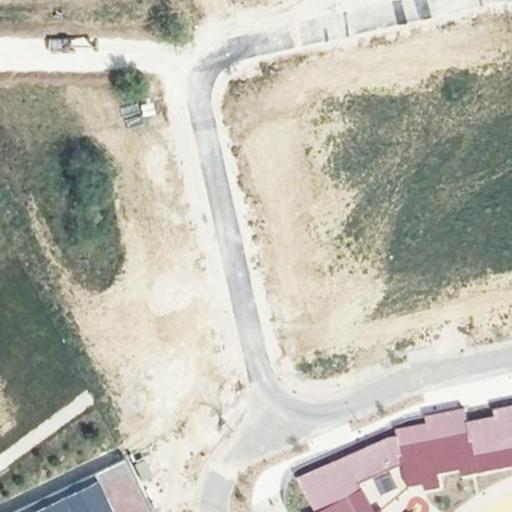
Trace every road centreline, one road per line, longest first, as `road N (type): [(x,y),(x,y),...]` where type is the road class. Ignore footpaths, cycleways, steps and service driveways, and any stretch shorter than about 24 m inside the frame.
road 1 (residential): [(278,434),(190,88),(206,63),(237,43),(438,0)]
road 2 (residential): [(278,434),(511,359)]
